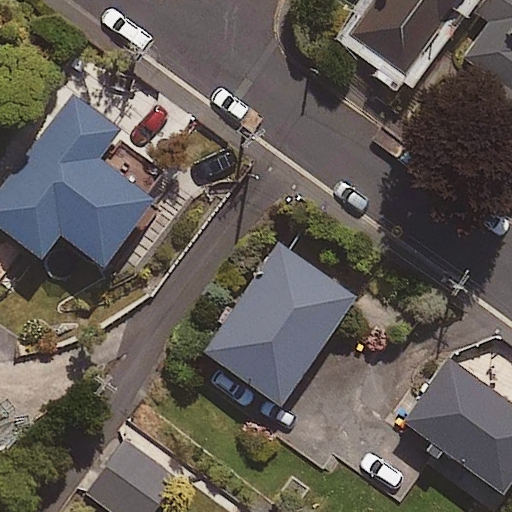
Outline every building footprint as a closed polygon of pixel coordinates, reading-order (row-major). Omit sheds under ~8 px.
[(378,0),(349,43),(405,81),(460,0),(378,0)] [(511,0),(490,0),(476,21),(487,29),(461,67),(483,82),(475,93),(511,119),(511,0)] [(119,132),(68,94),(0,185),(0,235),(39,264),(56,241),(102,274),(152,206),(96,164),(119,132)] [(355,305),(276,251),(200,362),(279,416),(355,305)] [(511,488),(511,414),(448,366),(400,429),(500,504),(511,488)] [(156,511),(176,489),(124,447),(84,496),(103,511),(156,511)]
